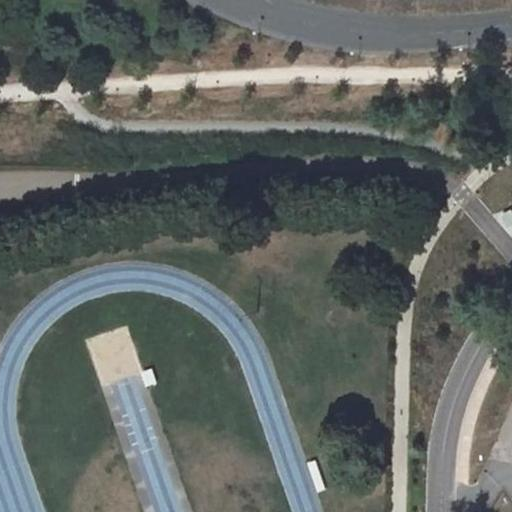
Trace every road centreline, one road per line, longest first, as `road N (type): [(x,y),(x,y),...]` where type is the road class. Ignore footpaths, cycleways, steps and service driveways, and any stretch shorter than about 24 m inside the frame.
road 1 (primary): [(228,0),(315,26),(398,35),(511,22)]
road 2 (unclassified): [(511,302),(457,390),(443,439),(440,506)]
